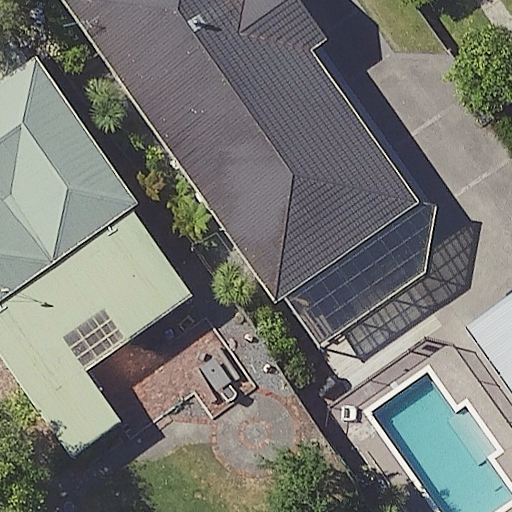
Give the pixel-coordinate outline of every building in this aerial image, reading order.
[(441,200),(300,0),(64,0),(283,310),(441,200)] [(0,311),(143,212),(40,66),(0,93),(0,311)] [(0,311),(0,352),(79,465),(131,428),(95,376),(205,300),(143,212),(0,311)] [(511,303),(471,332),(511,390),(511,303)] [(453,380),(410,313),(339,359),(382,426),(453,380)]
